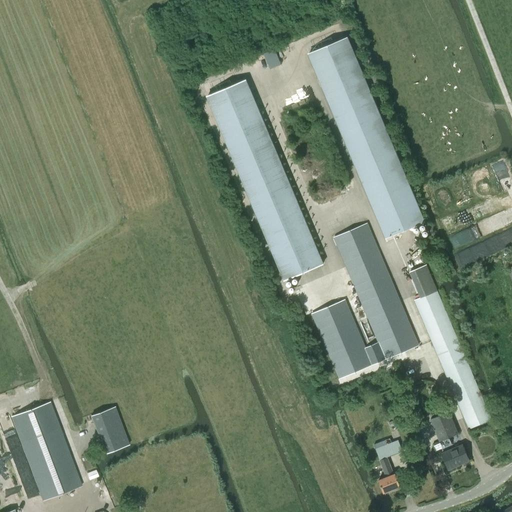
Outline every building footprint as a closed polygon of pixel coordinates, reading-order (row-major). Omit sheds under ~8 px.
[(422,222),(345,38),(308,54),(386,238),(422,222)] [(244,80),(211,94),(207,96),(285,280),(322,265),(244,80)] [(344,299),(311,313),(339,379),(418,345),(366,224),(333,238),(378,343),(365,349),(344,299)] [(469,429),(491,420),(437,292),(421,298),(414,300),(469,429)] [(43,501),(81,487),(49,403),(11,418),(43,501)] [(128,444),(113,407),(90,416),(105,454),(128,444)] [(439,442),(458,434),(449,412),(430,420),(439,442)] [(384,493),(400,487),(395,474),(393,474),(386,456),(393,453),(390,444),(376,449),(387,477),(379,480),(384,493)] [(448,470),(469,461),(463,445),(442,454),(448,470)] [(95,470),(87,473),(89,480),(97,476),(95,470)]
